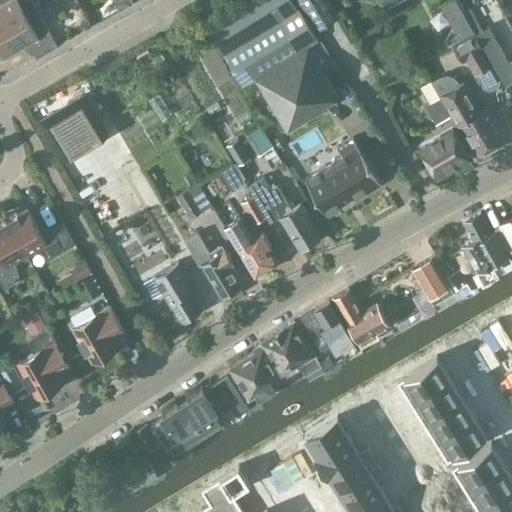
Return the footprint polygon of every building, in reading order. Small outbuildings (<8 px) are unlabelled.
[(0,32),(39,10),(32,0),(3,0),(5,4),(0,6),(0,32)] [(134,2),(132,0),(114,0),(117,5),(120,10),(134,2)] [(292,0),(251,0),(250,1),(206,28),(222,55),(221,56),(241,87),(254,78),(287,131),(324,108),(323,107),(339,97),(308,47),(319,40),(300,8),(298,9),(292,0)] [(328,0),(297,0),(317,31),(339,17),(328,0)] [(456,0),(443,0),(439,2),(451,25),(459,38),(474,30),(456,0)] [(58,45),(55,41),(49,29),(39,10),(0,32),(0,48),(4,56),(27,43),(34,53),(36,57),(58,45)] [(46,18),(54,37),(65,32),(56,13),(46,18)] [(474,73),(492,63),(474,30),(459,38),(452,42),(462,60),(466,58),(474,73)] [(511,69),(491,32),(480,38),(503,80),(511,75),(511,69)] [(464,82),(442,94),(459,125),(461,124),(478,152),(481,150),(484,154),(496,147),(494,143),(505,137),(488,106),(480,110),(464,82)] [(66,95),(40,109),(54,134),(79,120),(66,95)] [(425,105),(435,124),(451,116),(440,97),(425,105)] [(421,148),(437,175),(468,157),(452,130),(421,148)] [(382,183),(353,136),(337,145),(342,154),(304,176),(327,212),(353,196),(355,199),(382,183)] [(250,156),(241,139),(230,145),(238,162),(250,156)] [(247,185),(253,194),(266,215),(270,222),(280,216),(287,229),(300,248),(321,235),(301,203),(293,208),(288,200),(288,201),(277,183),(271,187),(263,175),(247,185)] [(191,217),(202,211),(212,205),(198,182),(177,194),(191,217)] [(255,222),(266,215),(253,194),(241,201),(255,222)] [(46,221),(55,216),(47,201),(38,205),(46,221)] [(6,216),(27,255),(39,248),(49,259),(66,249),(53,228),(42,234),(28,208),(18,214),(17,212),(6,216)] [(149,210),(117,228),(148,280),(161,272),(157,265),(175,255),(149,210)] [(461,246),(475,273),(508,255),(494,230),(492,232),(481,211),(462,221),(472,239),(461,246)] [(27,255),(6,216),(5,215),(4,216),(5,217),(0,220),(0,254),(1,257),(0,257),(0,279),(5,288),(17,282),(15,278),(20,275),(16,261),(27,255)] [(511,216),(497,224),(511,250),(511,216)] [(245,230),(236,218),(224,225),(254,276),(278,262),(268,246),(271,244),(264,231),(253,238),(249,230),(245,230)] [(222,296),(241,284),(229,264),(233,262),(225,248),(212,256),(198,232),(185,240),(200,264),(202,263),(222,296)] [(433,256),(412,269),(433,304),(454,292),(433,256)] [(182,320),(202,308),(190,288),(194,285),(185,271),(165,283),(163,280),(159,282),(182,320)] [(350,287),(334,297),(361,344),(391,327),(376,300),(362,308),(350,287)] [(316,308),(302,317),(310,329),(319,323),(336,351),(356,338),(347,324),(346,325),(330,299),(316,307),(316,308)] [(20,311),(31,331),(46,322),(36,303),(20,311)] [(73,326),(93,361),(111,351),(109,346),(117,342),(114,337),(125,330),(111,305),(73,326)] [(284,378),(282,375),(316,354),(295,320),(260,341),(262,343),(255,348),(254,350),(255,352),(230,368),(249,399),(284,378)] [(146,338),(161,339),(161,323),(147,323),(146,338)] [(33,353),(18,362),(37,397),(56,386),(54,382),(61,378),(58,372),(70,366),(55,339),(54,339),(48,327),(29,338),(33,353)] [(437,355),(397,380),(398,381),(410,400),(449,376),(437,356),(438,356),(437,355)] [(0,374),(0,421),(1,421),(0,419),(0,416),(6,413),(3,408),(15,401),(0,374)] [(449,376),(410,400),(423,420),(462,395),(449,376)] [(220,416),(216,410),(201,388),(158,415),(159,417),(149,423),(166,449),(175,443),(176,444),(220,416)] [(401,395),(391,402),(395,409),(405,402),(401,395)] [(462,395),(423,420),(435,439),(474,415),(462,395)] [(405,402),(395,409),(399,416),(410,409),(405,402)] [(386,409),(375,416),(379,423),(390,416),(386,409)] [(337,415),(305,436),(316,454),(316,455),(349,434),(337,415)] [(413,415),(403,421),(407,428),(418,422),(413,415)] [(474,415),(435,439),(447,458),(447,460),(487,435),(486,434),(474,415)] [(390,416),(379,423),(384,430),(394,423),(390,416)] [(147,422),(134,430),(146,451),(160,442),(147,422)] [(418,422),(407,428),(411,435),(422,428),(418,422)] [(422,428),(411,435),(416,442),(426,435),(422,428)] [(349,434),(316,455),(328,473),(361,453),(360,452),(349,434)] [(426,435),(416,442),(420,449),(431,442),(426,435)] [(491,442),(452,466),(452,467),(465,487),(504,462),(492,443),(491,442)] [(361,453),(328,473),(328,474),(329,474),(340,491),(372,471),(373,472),(381,467),(368,446),(360,452),(361,453)] [(409,447),(399,454),(403,461),(414,454),(409,447)] [(414,454),(403,461),(407,468),(418,461),(414,454)] [(439,456),(429,463),(433,470),(444,463),(439,456)] [(147,461),(75,504),(79,511),(88,511),(154,474),(147,461)] [(511,475),(504,462),(465,487),(477,506),(511,484),(511,475)] [(444,463),(433,470),(437,477),(448,470),(444,463)] [(210,502),(197,510),(197,511),(230,511),(241,506),(233,492),(250,482),(239,465),(201,488),(210,502)] [(372,471),(340,491),(351,510),(384,489),(373,472),(372,471)] [(452,476),(441,483),(446,490),(456,483),(452,476)] [(417,480),(407,486),(414,496),(423,490),(417,480)] [(456,483),(446,490),(450,497),(461,490),(456,483)] [(511,484),(477,506),(480,511),(510,511),(511,511),(511,484)] [(384,489),(351,510),(352,511),(388,511),(395,508),(395,507),(384,489)] [(469,503),(458,510),(459,511),(470,511),(473,510),(469,503)]
